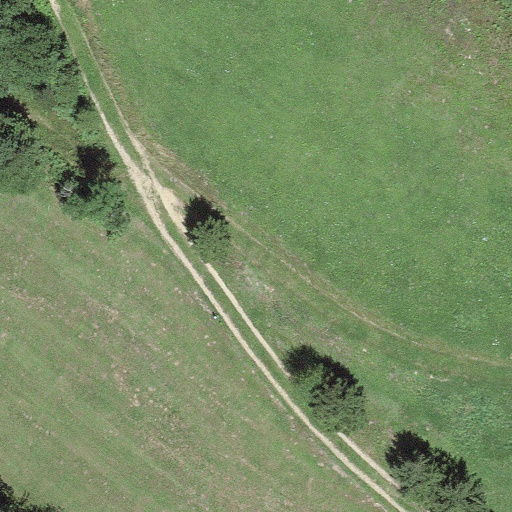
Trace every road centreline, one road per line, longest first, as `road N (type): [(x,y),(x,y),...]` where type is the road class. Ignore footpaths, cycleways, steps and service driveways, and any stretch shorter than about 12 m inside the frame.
road 1 (track): [(53,0),(137,175),(249,338),(342,444),(416,511)]
road 2 (track): [(0,110),(158,206)]
